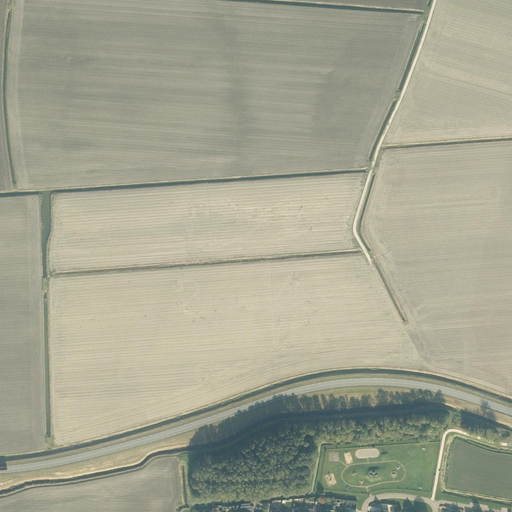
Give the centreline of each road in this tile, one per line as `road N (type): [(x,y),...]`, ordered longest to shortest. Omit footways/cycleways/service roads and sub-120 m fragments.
road 1 (primary): [(511,412),(421,385),(337,383),(85,456),(0,469)]
road 2 (track): [(372,264),(354,231),(356,216),(435,0)]
